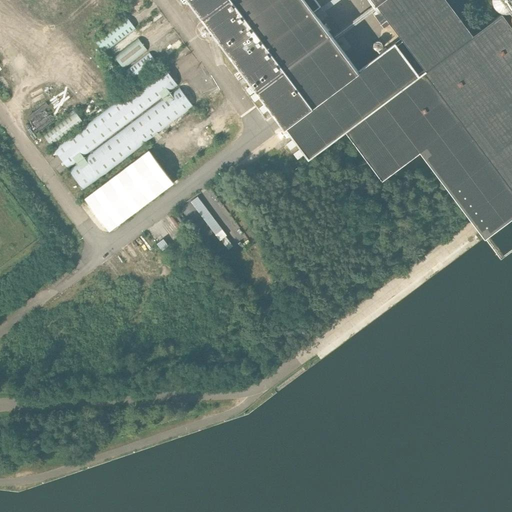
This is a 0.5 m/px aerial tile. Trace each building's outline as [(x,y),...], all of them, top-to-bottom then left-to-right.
[(147,0),(130,0),(139,10),(149,2),(147,0)] [(346,130),(358,69),(305,0),(189,0),(307,157),(346,130)] [(373,0),(401,37),(473,35),(460,17),(466,12),(457,0),(373,0)] [(511,0),(495,0),(496,3),(497,5),(499,7),(501,9),(503,10),(506,11),(508,11),(511,11),(511,10),(511,0)] [(511,27),(501,13),(473,35),(401,37),(358,69),(346,130),(382,180),(422,150),(480,230),(511,206),(511,27)] [(97,39),(106,50),(137,27),(129,16),(97,39)] [(180,36),(164,46),(169,53),(184,43),(180,36)] [(125,67),(149,48),(140,37),(116,55),(125,67)] [(181,56),(188,49),(185,46),(178,53),(181,56)] [(151,51),(127,68),(135,78),(159,61),(151,51)] [(82,185),(191,104),(162,66),(54,148),(82,185)] [(53,144),(84,119),(76,109),(46,134),(53,144)] [(192,199),(221,238),(228,233),(235,243),(243,237),(234,224),(226,230),(199,193),(192,199)]
